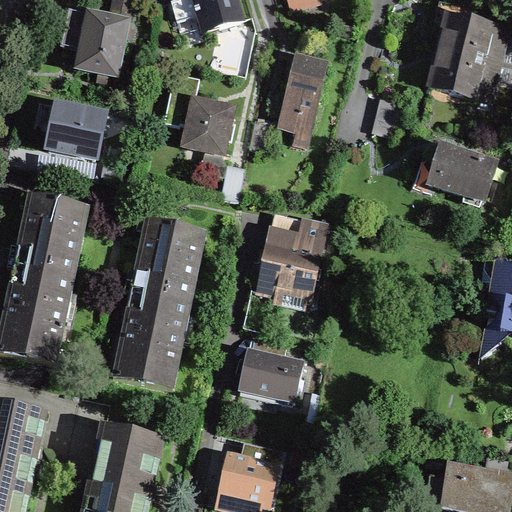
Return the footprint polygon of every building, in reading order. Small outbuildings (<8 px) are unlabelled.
[(65,30),(62,48),(81,52),(77,72),(117,80),(128,25),(133,0),(115,0),(111,21),(69,13),(65,30)] [(175,0),(176,4),(172,5),(177,23),(200,17),(205,35),(241,24),(233,0),(175,0)] [(288,0),(292,12),(305,8),(302,0),(288,0)] [(438,53),(499,68),(508,31),(447,17),(441,41),(438,53)] [(490,105),(499,68),(438,53),(432,79),(429,90),(490,105)] [(279,129),(310,136),(327,68),(305,63),(296,61),(279,129)] [(190,128),(186,148),(205,152),(203,163),(209,177),(217,179),(225,180),(221,202),(238,204),(244,174),(228,171),(220,155),(223,156),(232,113),(209,108),(195,105),(200,82),(193,80),(177,77),(174,93),(171,92),(164,126),(180,129),(180,126),(190,128)] [(267,154),(272,126),(255,122),(249,151),(267,154)] [(68,162),(66,172),(81,176),(83,165),(105,169),(110,145),(59,135),(54,158),(54,159),(68,162)] [(477,161),(479,156),(469,153),(460,152),(459,155),(441,149),(431,179),(429,186),(466,198),(465,201),(480,205),(481,203),(485,204),(497,167),(477,161)] [(15,266),(0,337),(0,356),(55,368),(88,211),(30,199),(15,266)] [(327,227),(275,216),(258,294),(275,298),(277,288),(285,290),(312,296),(327,227)] [(205,236),(147,223),(132,293),(114,380),(172,392),(205,236)] [(481,361),(492,354),(491,352),(506,341),(511,342),(511,272),(506,264),(485,262),(479,295),(491,311),(486,315),(489,316),(481,361)] [(287,347),(255,340),(252,356),(248,355),(240,391),(249,393),(295,403),(303,367),(284,362),(287,347)] [(36,456),(44,416),(0,407),(0,489),(27,495),(36,456)] [(84,511),(146,511),(151,492),(163,441),(103,428),(84,511)] [(252,449),(249,463),(229,459),(218,510),(228,511),(260,511),(268,475),(277,477),(281,455),(252,449)] [(426,511),(467,511),(468,511),(472,511),(508,511),(511,491),(511,478),(501,476),(503,462),(488,459),(488,460),(485,474),(449,469),(447,483),(431,481),(426,511)] [(23,511),(27,495),(0,489),(0,511),(23,511)]
